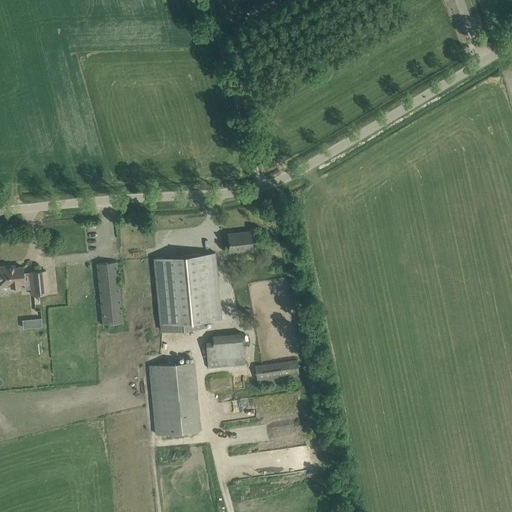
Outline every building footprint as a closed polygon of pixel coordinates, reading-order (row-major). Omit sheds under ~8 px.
[(258,0),(245,8),(250,16),(276,1),(275,0),(258,0)] [(229,233),(228,233),(230,251),(252,248),(250,231),(240,232),(240,233),(229,234),(229,233)] [(222,318),(215,252),(155,258),(162,331),(204,327),(203,320),(222,318)] [(97,273),(103,323),(123,321),(118,271),(117,261),(96,263),(97,273)] [(24,283),(25,288),(31,288),(32,294),(48,293),(46,270),(30,272),(30,274),(23,275),(23,266),(15,267),(15,265),(0,266),(0,285),(11,285),(11,286),(12,288),(14,289),(16,290),(17,289),(19,287),(19,286),(19,284),(24,283)] [(41,317),(22,319),(23,327),(42,326),(41,317)] [(208,368),(245,364),(242,332),(212,335),(212,340),(205,341),(208,368)] [(300,381),(297,359),(255,365),(258,387),(300,381)] [(150,366),(155,436),(202,432),(196,363),(150,366)]
